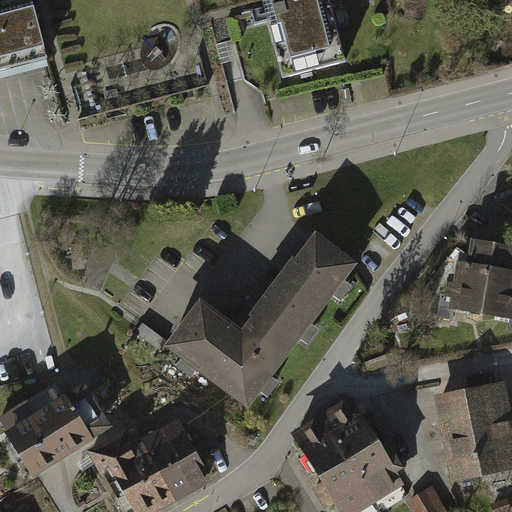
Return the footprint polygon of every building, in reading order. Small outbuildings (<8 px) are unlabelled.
[(323,58),(307,0),(254,0),(273,71),(323,58)] [(17,2),(0,6),(0,68),(32,61),(17,2)] [(92,59),(133,48),(128,29),(87,40),(92,59)] [(253,317),(289,343),(345,267),(309,241),(253,317)] [(437,315),(472,320),(481,248),(460,246),(457,271),(443,269),(437,315)] [(481,248),(472,320),(510,324),(511,304),(511,274),(489,272),(492,249),(481,248)] [(242,407),(289,343),(253,317),(237,339),(195,309),(165,350),(242,407)] [(51,389),(0,420),(0,428),(3,434),(0,436),(0,452),(19,484),(104,432),(80,392),(60,404),(51,389)] [(511,461),(497,389),(432,402),(449,486),(511,473),(511,461)] [(333,461),(343,479),(371,463),(344,417),(316,433),(333,461)] [(134,446),(168,504),(204,483),(170,425),(134,446)] [(289,449),(305,477),(333,461),(316,433),(289,449)] [(107,511),(153,511),(168,504),(134,446),(123,452),(116,439),(84,457),(94,475),(88,478),(107,511)] [(333,461),(305,477),(326,511),(354,511),(360,508),(343,479),(333,461)] [(371,463),(343,479),(360,508),(388,492),(371,463)] [(447,511),(431,486),(406,502),(412,511),(447,511)] [(511,511),(511,508),(507,498),(491,505),(494,511),(511,511)]
